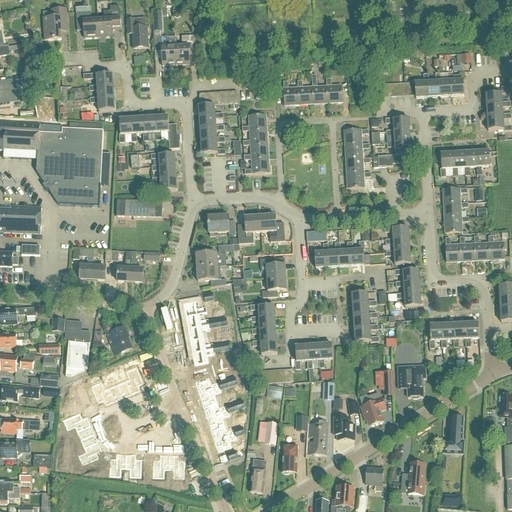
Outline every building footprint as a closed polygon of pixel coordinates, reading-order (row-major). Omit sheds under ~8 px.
[(98,21),(99,39),(113,38),(112,31),(121,30),(120,8),(111,9),(111,12),(104,13),(104,21),(98,21)] [(45,43),(61,42),(61,34),(67,34),(66,11),(52,12),(52,14),(43,15),(45,43)] [(161,13),(153,14),(154,33),(162,32),(161,13)] [(99,39),(98,21),(91,22),(91,14),(76,15),(77,28),(84,28),(85,40),(99,39)] [(148,50),(147,29),(147,20),(127,21),(128,36),(132,36),(133,51),(148,50)] [(183,48),(175,48),(176,67),(190,66),(189,50),(196,49),(195,37),(182,38),(183,48)] [(169,39),(154,39),(154,51),(162,51),(163,68),(176,67),(175,48),(175,40),(169,41),(169,39)] [(0,58),(11,56),(9,49),(5,49),(3,50),(2,50),(1,50),(0,50),(0,58)] [(471,56),(462,57),(463,67),(471,66),(471,56)] [(378,76),(388,76),(388,68),(377,69),(378,76)] [(453,83),(453,78),(452,74),(447,75),(448,83),(441,83),(439,83),(440,99),(452,98),(451,83),(453,83)] [(451,83),(452,98),(464,97),(463,83),(465,82),(464,74),(459,74),(459,77),(453,78),(453,83),(451,83)] [(439,83),(441,83),(440,75),(435,76),(436,84),(429,84),(427,84),(428,100),(440,99),(439,83)] [(98,89),(113,88),(112,76),(97,77),(97,76),(84,77),(85,81),(89,81),(97,81),(97,88),(98,89)] [(427,84),(429,84),(428,76),(424,76),(424,85),(415,85),(416,98),(416,101),(428,100),(427,84)] [(327,89),(326,89),(317,89),(316,77),(312,78),(312,90),(312,89),(313,106),(328,106),(327,89)] [(0,106),(10,105),(9,101),(16,100),(13,81),(0,83),(0,106)] [(327,89),(328,106),(342,105),(341,88),(331,89),(331,81),(326,81),(326,89),(327,89)] [(298,91),(299,107),(313,106),(312,89),(312,90),(303,90),(302,83),(298,83),(298,91)] [(299,107),(298,91),(288,91),(288,84),(283,84),(285,108),(299,107)] [(98,101),(114,101),(113,88),(98,89),(97,88),(89,88),(89,93),(98,93),(98,100),(98,101)] [(58,103),(68,103),(67,90),(58,90),(58,103)] [(502,109),(510,108),(510,103),(502,104),(501,95),(486,96),(487,108),(502,107),(502,109)] [(114,113),(114,101),(98,101),(98,100),(90,100),(90,105),(98,105),(99,114),(114,113)] [(215,116),(214,107),(213,107),(206,107),(200,108),(199,108),(199,120),(215,119),(215,121),(223,120),(223,115),(215,116)] [(487,108),(488,121),(503,120),(503,121),(511,120),(510,115),(503,116),(502,109),(502,107),(487,108)] [(249,133),(267,132),(266,117),(249,118),(249,128),(242,129),(243,133),(250,133),(249,133)] [(157,134),(155,134),(155,142),(160,142),(160,134),(169,134),(170,144),(180,143),(179,137),(177,137),(177,126),(176,126),(176,127),(169,127),(168,118),(156,119),(157,134)] [(147,135),(155,134),(157,134),(156,119),(144,120),(145,135),(143,135),(143,143),(148,143),(147,135)] [(216,127),(215,121),(215,119),(199,120),(200,132),(216,131),(216,132),(224,132),(224,131),(223,127),(216,127)] [(133,136),(131,136),(131,144),(136,144),(135,136),(143,135),(145,135),(144,120),(132,121),(133,136)] [(394,134),(410,133),(409,121),(394,122),(394,120),(385,121),(386,126),(394,125),(394,132),(394,134)] [(503,128),(503,121),(503,120),(488,121),(488,133),(503,132),(503,133),(511,132),(511,127),(503,128)] [(124,137),(131,136),(133,136),(132,121),(119,121),(120,136),(119,137),(119,145),(124,145),(124,137)] [(0,152),(3,153),(3,160),(37,162),(36,173),(45,186),(43,187),(47,193),(49,192),(59,207),(100,210),(101,187),(103,155),(104,133),(102,133),(78,131),(63,131),(63,128),(40,127),(41,126),(0,124),(0,152)] [(217,143),(217,145),(225,144),(224,139),(217,139),(216,132),(216,131),(200,132),(201,144),(217,143)] [(249,133),(250,133),(250,143),(243,143),(244,148),(251,147),(250,147),(268,146),(267,132),(249,133)] [(368,132),(344,133),(345,147),(362,147),(361,137),(368,137),(368,132)] [(395,146),(411,145),(410,133),(394,134),(394,132),(386,133),(386,138),(395,138),(395,144),(395,146)] [(379,135),(372,136),(372,147),(380,147),(379,135)] [(217,151),(217,145),(217,143),(201,144),(202,156),(217,155),(217,157),(225,156),(225,151),(217,151)] [(396,158),(386,159),(386,169),(393,169),(393,166),(403,165),(402,158),(412,157),(411,145),(395,146),(395,144),(387,145),(387,150),(395,150),(396,158)] [(251,162),(269,160),(268,146),(250,147),(251,147),(251,157),(244,157),(244,162),(246,162),(251,162)] [(346,162),(363,161),(362,151),(369,151),(369,146),(362,147),(345,147),(346,162)] [(489,153),(477,154),(478,170),(476,170),(477,177),(479,177),(482,177),(482,169),(490,169),(489,153)] [(470,170),(476,170),(478,170),(477,154),(465,155),(466,170),(465,171),(465,178),(470,178),(470,170)] [(103,155),(101,187),(109,187),(110,155),(103,155)] [(446,172),(452,171),(454,171),(453,155),(441,156),(441,157),(441,165),(442,171),(441,171),(441,180),(446,180),(446,172)] [(458,171),(465,171),(466,170),(465,155),(453,155),(454,171),(452,171),(453,179),(454,179),(458,179),(458,171)] [(159,169),(175,168),(174,156),(159,157),(159,156),(150,156),(151,161),(159,161),(159,168),(159,169)] [(269,160),(251,162),(252,171),(245,172),(245,176),(269,175),(269,160)] [(364,175),(363,166),(370,165),(370,161),(363,161),(346,162),(347,177),(364,175)] [(126,174),(126,166),(117,166),(116,174),(126,174)] [(176,180),(175,168),(159,169),(159,168),(151,168),(152,173),(160,173),(160,180),(160,181),(176,180)] [(364,175),(347,177),(348,191),(365,190),(364,180),(371,180),(371,175),(364,175)] [(177,192),(176,180),(160,181),(160,180),(152,180),(153,185),(161,185),(161,193),(177,192)] [(138,199),(153,198),(152,190),(137,192),(138,199)] [(461,206),(461,205),(460,196),(467,195),(467,191),(443,192),(443,207),(461,206)] [(161,206),(116,205),(116,220),(161,221),(161,206)] [(462,220),(461,220),(461,210),(468,210),(468,205),(461,205),(461,206),(443,207),(444,221),(462,220)] [(41,236),(42,209),(12,208),(12,212),(0,211),(0,230),(4,231),(4,235),(41,236)] [(478,219),(487,218),(486,210),(477,211),(478,219)] [(222,219),(208,219),(209,236),(209,238),(216,238),(216,236),(229,235),(229,238),(236,237),(236,223),(229,224),(228,216),(222,217),(222,219)] [(261,218),(262,234),(270,234),(270,245),(285,244),(284,225),(276,225),(276,217),(261,218)] [(253,235),(262,234),(261,218),(245,219),(246,228),(238,228),(239,247),(254,246),(253,235)] [(462,220),(444,221),(445,236),(462,235),(461,224),(469,224),(469,219),(461,220),(462,220)] [(394,243),(409,242),(409,230),(394,231),(394,229),(385,230),(385,235),(393,234),(394,241),(394,243)] [(489,245),(490,263),(505,262),(504,245),(493,245),(493,238),(490,238),(488,238),(489,245)] [(460,247),(461,264),(476,263),(475,246),(474,246),(465,247),(464,239),(459,240),(460,247)] [(489,245),(479,246),(479,239),(474,239),(474,246),(475,246),(476,263),(490,263),(489,245)] [(460,247),(451,247),(450,240),(445,240),(447,265),(461,264),(460,247)] [(410,254),(409,242),(394,243),(394,241),(386,241),(386,247),(394,246),(395,253),(395,255),(410,254)] [(351,253),(352,268),(365,267),(364,252),(365,252),(364,244),(363,244),(359,244),(360,252),(353,253),(351,253)] [(327,254),(328,270),(340,269),(339,253),(341,253),(340,245),(335,246),(336,254),(328,254),(327,254)] [(351,253),(353,253),(352,245),(347,245),(348,253),(341,253),(339,253),(340,269),(352,268),(351,253)] [(327,254),(328,254),(328,246),(323,246),(324,254),(315,255),(316,271),(328,270),(327,254)] [(40,258),(40,248),(22,247),(22,258),(40,258)] [(217,255),(197,256),(197,270),(217,269),(220,268),(226,268),(225,254),(234,254),(234,252),(233,248),(218,249),(218,255),(217,255)] [(94,260),(94,253),(74,252),(73,262),(80,262),(80,259),(88,260),(88,269),(81,268),(80,281),(93,282),(93,269),(94,260)] [(411,266),(410,254),(395,255),(395,253),(386,254),(387,259),(395,258),(395,267),(411,266)] [(18,267),(18,260),(13,259),(13,255),(0,254),(0,268),(12,269),(12,267),(18,267)] [(130,284),(132,254),(127,254),(126,261),(125,270),(118,270),(118,284),(130,284)] [(132,254),(130,284),(143,285),(143,271),(136,271),(137,254),(132,254)] [(145,255),(144,263),(160,264),(160,255),(145,255)] [(267,281),(286,279),(285,266),(276,267),(275,261),(260,262),(261,268),(267,267),(267,281)] [(197,270),(194,273),(195,278),(198,280),(198,283),(211,283),(211,290),(226,287),(226,282),(221,282),(220,268),(217,269),(197,270)] [(93,269),(93,282),(105,283),(106,269),(93,269)] [(404,285),(420,284),(419,272),(404,273),(403,272),(395,272),(395,278),(403,277),(404,284),(404,285)] [(286,279),(267,281),(268,293),(262,293),(263,300),(278,299),(277,293),(287,292),(286,279)] [(405,297),(420,296),(420,284),(404,285),(404,284),(396,284),(396,290),(404,289),(405,296),(405,297)] [(511,299),(511,287),(499,288),(500,300),(511,299)] [(368,309),(374,308),(376,308),(376,303),(368,304),(367,294),(352,296),(353,308),(368,307),(368,309)] [(213,295),(204,296),(206,304),(214,302),(213,295)] [(421,308),(420,296),(405,297),(405,296),(397,296),(397,301),(405,301),(405,309),(421,308)] [(511,311),(511,299),(500,300),(501,312),(511,311)] [(198,304),(183,306),(185,319),(200,317),(207,315),(206,309),(199,311),(198,304)] [(259,320),(275,320),(274,307),(258,308),(258,307),(251,307),(251,313),(259,312),(259,319),(259,320)] [(369,316),(368,309),(368,307),(353,308),(354,320),(369,319),(369,321),(377,320),(377,315),(369,316)] [(17,319),(38,318),(37,310),(24,311),(0,311),(0,312),(0,319),(0,318),(0,325),(1,325),(1,327),(18,326),(17,319)] [(511,311),(501,312),(501,324),(511,323),(511,311)] [(400,312),(400,321),(409,321),(408,312),(400,312)] [(200,317),(185,319),(188,331),(210,327),(209,323),(209,322),(201,323),(200,317)] [(275,332),(275,320),(259,320),(259,319),(251,319),(252,324),(259,324),(260,331),(260,333),(275,332)] [(370,328),(369,321),(369,319),(354,320),(355,332),(370,331),(370,332),(378,332),(378,327),(370,328)] [(226,320),(217,322),(219,329),(227,327),(226,320)] [(65,335),(66,322),(53,321),(52,334),(65,335)] [(217,322),(209,323),(210,327),(210,330),(219,329),(217,322)] [(71,379),(88,373),(91,334),(76,332),(77,324),(66,323),(65,345),(69,345),(68,355),(66,379),(71,379)] [(467,341),(466,341),(466,349),(471,349),(471,341),(479,341),(479,325),(466,326),(467,341)] [(443,342),(442,342),(442,350),(447,350),(447,342),(454,342),(455,342),(454,326),(442,327),(443,342)] [(459,342),(466,341),(467,341),(466,326),(454,326),(455,342),(454,342),(454,350),(459,350),(459,342)] [(210,327),(188,331),(190,343),(205,340),(203,334),(211,333),(210,330),(210,327)] [(435,343),(442,342),(443,342),(442,327),(430,328),(431,342),(430,342),(430,351),(435,351),(435,343)] [(115,357),(119,356),(132,350),(126,335),(127,335),(125,328),(111,334),(106,336),(115,357)] [(261,345),(276,344),(275,332),(260,333),(260,331),(252,332),(252,336),(260,336),(261,343),(261,345)] [(371,340),(370,332),(370,331),(355,332),(355,344),(370,343),(370,345),(379,344),(378,339),(371,340)] [(95,344),(94,351),(102,352),(102,344),(103,334),(96,333),(95,344)] [(0,350),(17,349),(17,343),(29,342),(28,336),(0,337),(0,350)] [(390,339),(390,347),(403,347),(403,339),(390,339)] [(205,340),(190,343),(192,355),(214,351),(213,347),(213,346),(206,347),(205,340)] [(277,356),(276,344),(261,345),(261,343),(253,343),(253,348),(261,348),(261,357),(277,356)] [(231,344),(222,346),(223,353),(232,352),(231,344)] [(222,346),(213,347),(214,351),(215,355),(223,353),(222,346)] [(321,362),(319,362),(320,370),(325,370),(324,362),(333,361),(332,346),(320,347),(321,362)] [(40,357),(61,356),(60,347),(40,348),(40,357)] [(312,363),(319,362),(321,362),(320,347),(307,348),(308,363),(307,363),(308,371),(313,371),(312,363)] [(300,364),(307,363),(308,363),(307,348),(295,348),(296,363),(295,364),(296,372),(300,372),(300,364)] [(214,351),(192,355),(194,368),(209,365),(208,358),(215,357),(215,355),(214,351)] [(22,364),(17,363),(18,359),(1,358),(1,371),(9,372),(9,373),(15,374),(15,373),(17,373),(17,369),(33,371),(34,363),(22,362),(22,364)] [(44,359),(43,369),(54,369),(55,359),(44,359)] [(129,381),(125,382),(131,396),(140,392),(137,387),(143,385),(136,369),(126,373),(129,381)] [(420,399),(424,399),(423,382),(427,382),(426,370),(412,370),(412,369),(398,369),(399,392),(408,391),(408,400),(411,399),(413,401),(418,401),(420,399)] [(395,398),(394,374),(380,374),(380,393),(384,393),(384,399),(395,398)] [(40,388),(58,390),(59,378),(41,377),(40,388)] [(209,379),(195,383),(199,395),(220,389),(219,385),(218,383),(211,386),(209,379)] [(236,379),(227,382),(229,389),(238,386),(236,379)] [(125,382),(117,386),(123,399),(131,396),(125,382)] [(227,382),(219,385),(220,389),(221,392),(229,389),(227,382)] [(101,384),(91,388),(98,404),(104,402),(106,407),(114,403),(109,390),(104,391),(101,384)] [(323,384),(323,402),(333,402),(333,384),(323,384)] [(117,386),(109,390),(114,403),(123,399),(117,386)] [(282,402),(283,390),(269,388),(267,400),(282,402)] [(39,401),(40,391),(24,389),(23,391),(3,389),(2,403),(18,405),(19,397),(23,398),(23,399),(39,401)] [(220,389),(199,395),(202,407),(217,402),(215,396),(222,394),(221,392),(220,389)] [(290,389),(290,398),(300,398),(300,389),(290,389)] [(52,390),(52,399),(60,399),(60,391),(52,390)] [(381,401),(379,397),(368,400),(368,398),(360,400),(363,409),(361,409),(366,424),(368,423),(370,428),(384,424),(380,414),(385,412),(382,401),(381,401)] [(511,403),(511,397),(501,397),(501,405),(499,405),(499,420),(507,420),(508,430),(508,431),(511,430),(511,403)] [(257,401),(255,417),(262,417),(263,402),(257,401)] [(217,402),(202,407),(206,419),(228,412),(226,408),(226,407),(219,409),(217,402)] [(243,403),(235,405),(237,413),(245,410),(243,403)] [(350,418),(360,417),(359,404),(348,406),(350,418)] [(235,405),(226,408),(228,412),(229,415),(237,413),(235,405)] [(228,412),(206,419),(210,431),(225,426),(222,420),(229,417),(229,415),(228,412)] [(56,425),(57,414),(47,413),(46,424),(50,424),(54,425),(56,425)] [(79,415),(63,422),(67,432),(75,429),(77,433),(90,427),(87,419),(82,421),(79,415)] [(451,423),(451,425),(450,431),(450,442),(444,442),(443,455),(454,456),(455,456),(460,456),(461,456),(462,456),(463,443),(461,443),(463,418),(451,417),(451,423)] [(297,418),(297,432),(306,433),(307,419),(297,418)] [(354,443),(355,427),(348,427),(348,419),(334,419),(334,437),(337,437),(337,443),(354,443)] [(40,434),(41,425),(30,424),(2,421),(2,434),(17,436),(18,432),(40,434)] [(276,448),(279,427),(261,424),(259,444),(265,445),(265,446),(276,448)] [(329,430),(329,425),(319,425),(319,427),(311,427),(311,429),(310,439),(315,439),(315,445),(309,445),(309,457),(314,457),(327,458),(327,441),(329,441),(329,430)] [(225,426),(210,431),(214,442),(235,435),(234,432),(234,430),(227,432),(225,426)] [(90,427),(77,433),(81,441),(94,435),(90,427)] [(243,429),(234,432),(235,435),(236,439),(245,436),(243,429)] [(94,435),(81,441),(84,449),(97,443),(94,435)] [(235,435),(214,442),(218,454),(232,450),(230,443),(237,441),(236,439),(235,435)] [(2,460),(17,460),(17,458),(20,458),(22,456),(30,456),(30,442),(17,442),(17,445),(2,445),(2,460)] [(86,454),(78,457),(83,467),(99,460),(96,454),(101,452),(97,443),(84,449),(86,454)] [(297,476),(298,448),(283,448),(282,475),(284,475),(285,476),(289,476),(290,475),(297,476)] [(236,453),(227,455),(230,462),(238,460),(236,453)] [(110,474),(110,478),(121,479),(121,470),(125,470),(126,456),(116,455),(116,461),(110,460),(110,470),(110,474)] [(126,456),(125,470),(130,470),(130,479),(141,479),(141,461),(135,461),(135,456),(126,456)] [(153,462),(153,480),(164,480),(164,471),(169,472),(169,457),(160,457),(160,462),(153,462)] [(169,457),(169,471),(174,471),(173,480),(184,480),(185,462),(179,462),(179,457),(169,457)] [(41,458),(40,470),(45,470),(51,470),(52,463),(52,458),(41,458)] [(424,484),(425,467),(410,466),(409,477),(403,477),(402,495),(408,495),(408,496),(424,498),(425,484),(424,484)] [(263,496),(266,472),(252,471),(250,495),(263,496)] [(387,494),(387,488),(382,488),(383,472),(367,471),(365,486),(375,487),(375,493),(387,494)] [(0,484),(0,495),(20,495),(20,491),(20,490),(14,490),(14,484),(0,484)] [(353,510),(354,490),(337,489),(336,509),(353,510)] [(9,501),(20,501),(20,495),(0,495),(0,506),(9,506),(9,501)] [(441,497),(441,508),(462,509),(462,498),(462,497),(455,496),(455,498),(441,497)] [(327,511),(328,504),(316,503),(315,511),(327,511)]
